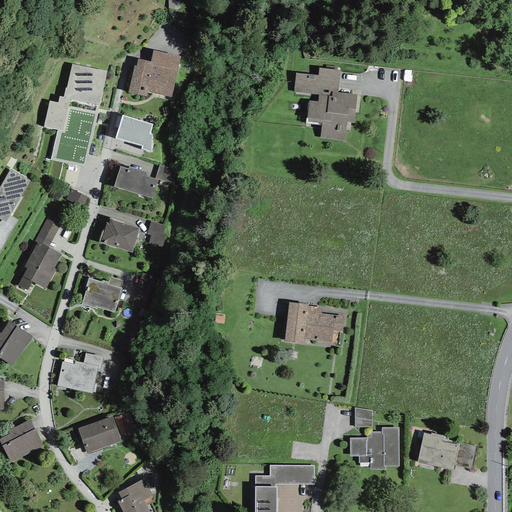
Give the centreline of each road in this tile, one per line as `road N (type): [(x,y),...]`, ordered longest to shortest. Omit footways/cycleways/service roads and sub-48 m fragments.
road 1 (residential): [(102,511),(56,450),(45,383),(105,151)]
road 2 (tertiary): [(511,344),(497,405),(496,511)]
road 3 (track): [(76,0),(0,149)]
